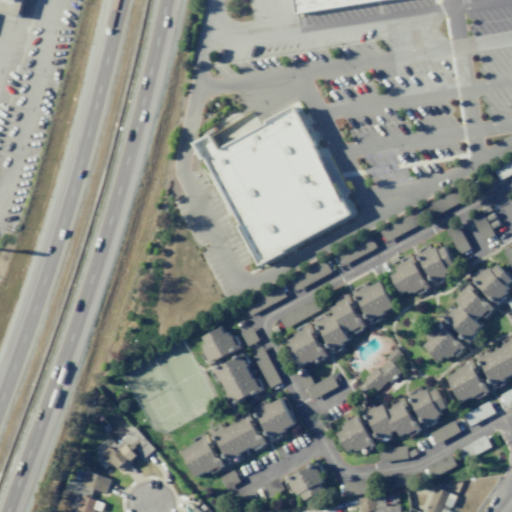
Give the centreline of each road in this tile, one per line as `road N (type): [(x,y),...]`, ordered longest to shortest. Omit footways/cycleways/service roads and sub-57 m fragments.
road 1 (residential): [(511,182),(261,324),(321,444),(344,471),(420,462),(511,413)]
road 2 (motorway): [(19,511),(132,167),(171,0)]
road 3 (motorway): [(121,0),(46,302),(0,423)]
